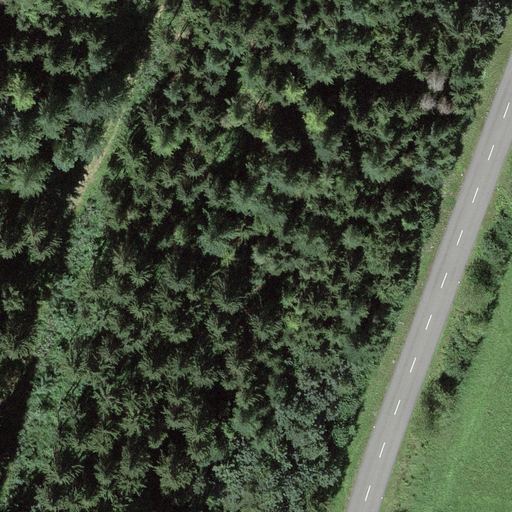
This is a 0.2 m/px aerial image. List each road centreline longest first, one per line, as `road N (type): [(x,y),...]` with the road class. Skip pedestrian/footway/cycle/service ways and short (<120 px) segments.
road 1 (secondary): [(360,511),(511,89)]
road 2 (track): [(0,511),(16,385),(107,136)]
road 3 (track): [(154,0),(107,136)]
